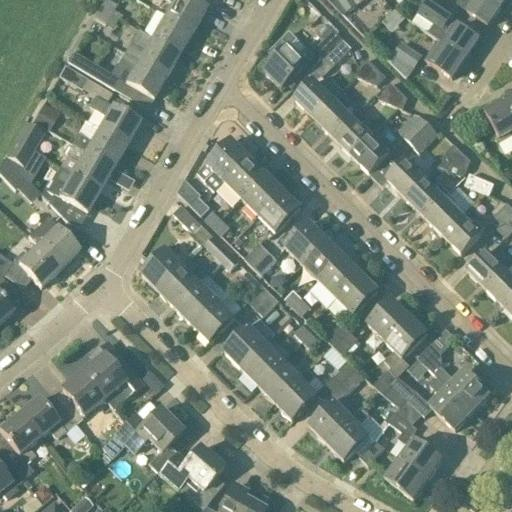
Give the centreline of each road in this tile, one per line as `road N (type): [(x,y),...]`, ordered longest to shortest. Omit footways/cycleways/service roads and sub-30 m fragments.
road 1 (residential): [(511,379),(227,87)]
road 2 (residential): [(358,511),(255,439),(104,287)]
road 3 (residential): [(104,287),(227,87)]
road 4 (residential): [(0,378),(104,287)]
